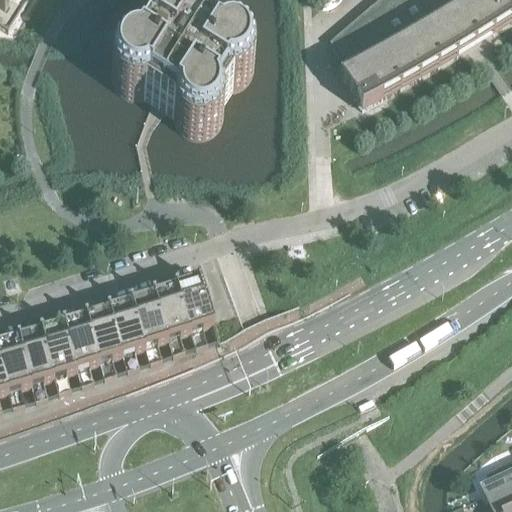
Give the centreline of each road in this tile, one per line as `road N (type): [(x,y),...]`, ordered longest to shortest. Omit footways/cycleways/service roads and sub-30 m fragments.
road 1 (residential): [(0,319),(357,211),(511,128)]
road 2 (secondary): [(511,229),(318,335),(166,398)]
road 3 (secondary): [(257,431),(511,287)]
road 4 (secondary): [(135,411),(0,456)]
